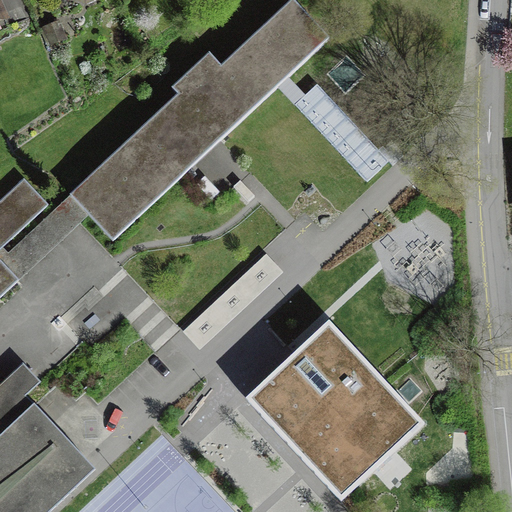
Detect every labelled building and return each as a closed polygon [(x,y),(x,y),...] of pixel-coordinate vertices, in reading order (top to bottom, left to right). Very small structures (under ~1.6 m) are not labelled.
[(73,0),(77,7),(89,12),(100,7),(101,7),(103,0),(73,0)] [(0,1),(0,32),(12,28),(0,1)] [(76,203),(119,248),(342,45),(303,3),(225,74),(214,61),(177,95),(184,103),(76,203)] [(71,47),(59,22),(44,30),(56,55),(71,47)] [(0,256),(49,211),(25,186),(0,209),(0,303),(19,286),(4,269),(0,265),(0,256)] [(19,286),(91,220),(76,203),(4,269),(19,286)] [(329,328),(247,403),(342,506),(423,431),(329,328)] [(0,511),(36,511),(133,422),(88,375),(84,370),(56,397),(27,366),(0,392),(0,511)]
